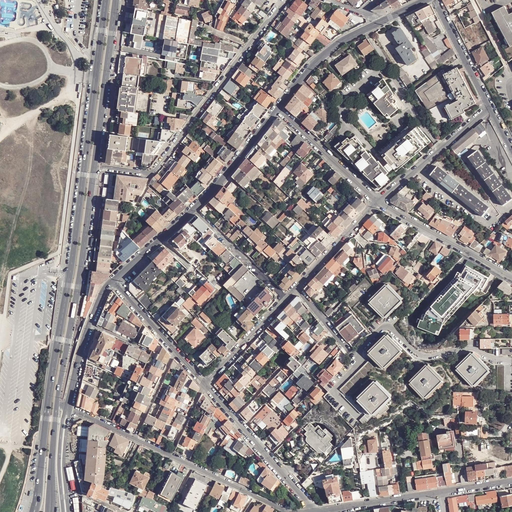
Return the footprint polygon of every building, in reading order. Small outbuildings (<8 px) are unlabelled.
[(134,0),(134,4),(136,5),(135,8),(146,11),(146,6),(147,6),(147,4),(144,3),(144,0),(134,0)] [(174,3),(167,0),(162,0),(163,2),(167,3),(165,15),(167,15),(172,16),(174,3)] [(216,17),(216,18),(225,22),(227,18),(225,17),(232,4),(225,0),(223,0),(222,3),(219,7),(215,16),(216,17)] [(245,0),(244,2),(242,5),(251,12),(254,9),(253,8),(255,5),(248,0),(245,0)] [(298,0),(296,0),(290,8),(300,16),(306,8),(306,7),(307,6),(298,0)] [(318,0),(312,0),(310,4),(309,5),(314,9),(317,7),(321,1),(318,0)] [(403,5),(397,0),(388,0),(387,1),(393,10),(403,5)] [(442,0),(448,11),(450,10),(447,5),(454,0),(442,0)] [(386,13),(393,10),(387,1),(372,10),(379,13),(381,14),(386,13)] [(189,7),(177,4),(176,12),(188,15),(189,7)] [(242,5),(237,12),(246,19),(251,12),(242,5)] [(289,13),(287,16),(295,23),(298,18),(302,21),(305,24),(307,21),(306,20),(300,16),(290,8),(287,5),(285,8),(288,11),(287,12),(289,13)] [(425,28),(429,35),(434,32),(427,21),(429,20),(429,18),(436,14),(433,10),(431,5),(421,10),(415,13),(425,28)] [(476,23),(481,20),(473,6),(469,8),(471,12),(470,12),(476,23)] [(306,20),(307,21),(308,22),(310,24),(315,28),(317,26),(322,19),(324,16),(326,14),(317,7),(314,9),(312,12),(310,15),(306,20)] [(511,13),(507,16),(503,7),(492,13),(494,16),(495,16),(510,43),(508,44),(510,47),(511,46),(511,13)] [(233,9),(229,16),(232,19),(236,22),(239,24),(240,22),(242,24),(246,19),(237,12),(234,10),(233,9)] [(324,16),(322,19),(328,24),(337,31),(340,26),(342,27),(344,24),(348,19),(346,18),(351,13),(344,10),(341,14),(337,11),(333,15),(330,13),(326,19),(324,16)] [(205,22),(208,21),(213,19),(212,16),(209,11),(202,14),(205,22)] [(131,28),(130,33),(143,35),(145,27),(148,28),(148,26),(146,25),(147,21),(146,20),(147,16),(134,13),(132,13),(131,18),(133,18),(132,23),(130,23),(129,27),(131,28)] [(417,33),(425,28),(415,13),(406,17),(417,33)] [(167,15),(165,15),(159,14),(158,19),(155,37),(159,38),(162,39),(167,15)] [(209,23),(209,26),(214,28),(216,18),(216,17),(216,18),(214,17),(213,16),(212,16),(213,19),(208,21),(209,23)] [(287,16),(282,23),(290,29),(291,27),(295,23),(287,16)] [(495,16),(494,16),(493,17),(508,44),(510,43),(495,16)] [(216,18),(214,28),(220,30),(225,22),(216,18)] [(192,19),(192,21),(188,44),(203,46),(216,49),(219,50),(221,50),(237,53),(238,50),(234,47),(220,44),(215,43),(215,45),(203,43),(203,42),(193,40),(196,25),(200,27),(240,43),(243,45),(247,41),(220,30),(214,28),(209,26),(201,23),(197,21),(192,19)] [(315,28),(320,32),(321,33),(328,24),(322,19),(317,26),(315,28)] [(429,20),(427,21),(434,32),(437,30),(429,20)] [(302,28),(305,30),(310,24),(308,22),(307,21),(305,24),(302,28)] [(282,23),(277,30),(285,36),(290,29),(282,23)] [(305,31),(313,37),(316,39),(318,37),(317,36),(320,32),(315,28),(310,24),(305,30),(305,31)] [(408,66),(417,60),(410,50),(414,48),(401,28),(393,33),(396,37),(395,38),(399,43),(401,46),(397,49),(408,66)] [(451,45),(448,38),(445,40),(448,46),(452,48),(442,56),(441,57),(437,52),(437,51),(433,44),(426,36),(429,35),(425,28),(417,33),(424,44),(427,48),(439,67),(456,54),(451,45)] [(298,32),(298,33),(297,35),(300,37),(308,43),(313,37),(305,31),(304,32),(302,35),(298,32)] [(320,42),(326,47),(332,42),(322,34),(323,34),(321,33),(320,32),(317,36),(318,37),(316,39),(318,41),(320,42)] [(142,40),(143,35),(130,33),(130,37),(133,38),(132,48),(138,49),(139,43),(142,43),(142,40)] [(300,37),(297,35),(296,36),(299,39),(295,44),(305,52),(310,45),(308,43),(300,37)] [(162,39),(159,38),(158,43),(161,44),(160,54),(164,55),(174,57),(185,59),(188,44),(162,39)] [(374,49),(367,39),(366,39),(363,41),(364,43),(358,47),(364,56),(374,49)] [(140,49),(160,54),(161,44),(158,43),(142,40),(142,43),(140,49)] [(256,56),(265,63),(271,54),(273,55),(276,52),(260,40),(259,41),(261,43),(259,46),(260,46),(258,48),(259,49),(255,55),(256,56)] [(216,49),(203,46),(201,57),(200,67),(216,70),(217,63),(215,63),(216,61),(217,61),(218,58),(215,58),(216,49)] [(433,71),(439,67),(427,48),(422,52),(426,58),(425,59),(433,71)] [(484,66),(489,62),(488,60),(489,59),(483,48),(473,52),(477,59),(477,60),(478,63),(479,63),(479,64),(480,63),(482,67),(484,66)] [(288,58),(287,57),(285,60),(287,61),(289,63),(295,68),(304,56),(295,49),(288,58)] [(132,58),(120,55),(119,63),(118,68),(118,72),(123,73),(137,75),(142,75),(146,57),(146,56),(142,56),(141,60),(137,59),(137,55),(132,54),(132,58)] [(249,66),(253,69),(257,73),(265,63),(256,56),(249,66)] [(357,66),(351,56),(335,66),(342,76),(357,66)] [(173,62),(167,60),(166,67),(174,69),(176,62),(173,62)] [(495,62),(493,60),(489,62),(484,66),(482,67),(481,68),(484,71),(486,76),(483,78),(485,82),(490,77),(488,74),(495,70),(494,69),(495,68),(493,65),(496,63),(495,62)] [(287,61),(282,67),(291,74),(296,68),(295,68),(289,63),(287,61)] [(191,65),(184,64),(176,62),(175,72),(183,74),(183,70),(190,71),(191,65)] [(240,66),(238,69),(247,76),(253,69),(249,66),(247,65),(246,66),(244,65),(242,63),(240,66)] [(281,75),(287,80),(291,74),(282,67),(279,64),(277,63),(273,69),(275,71),(277,68),(280,70),(278,73),(281,75)] [(504,66),(503,63),(500,64),(501,65),(495,70),(497,72),(504,66)] [(220,71),(216,70),(200,67),(199,72),(198,78),(212,80),(214,80),(214,78),(219,74),(220,71)] [(403,81),(409,90),(414,86),(402,67),(396,71),(403,81)] [(459,101),(464,110),(476,104),(467,87),(457,68),(445,75),(444,76),(445,75),(457,96),(458,100),(459,101)] [(234,73),(231,77),(244,87),(250,78),(247,76),(238,69),(234,73)] [(444,76),(445,75),(443,71),(444,71),(443,70),(416,91),(428,111),(455,97),(457,96),(445,75),(444,76)] [(136,87),(137,75),(123,73),(121,85),(136,87)] [(273,85),(282,92),(284,90),(286,87),(290,82),(287,80),(281,75),(273,85)] [(340,83),(333,75),(329,78),(327,80),(323,83),(331,91),(340,83)] [(311,76),(306,82),(310,86),(313,84),(316,81),(311,76)] [(392,91),(384,78),(380,81),(381,83),(375,88),(377,91),(371,95),(389,115),(390,116),(400,108),(396,102),(397,101),(395,99),(393,99),(392,98),(394,97),(392,95),(390,92),(392,91)] [(204,96),(208,91),(194,88),(194,84),(193,84),(193,82),(179,80),(179,85),(182,85),(181,91),(184,92),(184,94),(204,96)] [(226,85),(223,88),(231,94),(232,95),(233,94),(232,93),(237,86),(229,80),(226,85)] [(268,82),(263,89),(267,92),(272,86),(270,85),(271,84),(268,82)] [(138,88),(136,87),(121,85),(118,110),(119,110),(122,111),(133,112),(136,90),(138,90),(138,88)] [(272,96),(277,99),(282,92),(273,85),(272,85),(272,86),(267,92),(272,96)] [(312,92),(303,86),(298,92),(295,96),(303,104),(306,106),(307,107),(313,101),(309,97),(312,92)] [(374,88),(367,94),(369,97),(371,95),(377,91),(375,88),(374,88)] [(254,99),(256,100),(266,108),(271,101),(273,103),(276,100),(261,89),(254,99)] [(222,90),(219,94),(224,98),(228,101),(231,97),(227,94),(222,90)] [(197,106),(204,96),(184,94),(182,93),(180,93),(180,99),(178,98),(177,106),(186,107),(187,100),(191,101),(197,106)] [(371,95),(369,97),(386,117),(389,115),(371,95)] [(303,104),(295,96),(286,108),(295,117),(303,108),(306,106),(303,104)] [(439,127),(452,120),(453,119),(450,114),(447,107),(447,106),(450,104),(450,106),(459,101),(458,100),(457,96),(455,97),(428,111),(439,127)] [(210,105),(206,110),(215,117),(216,117),(224,107),(214,100),(210,105)] [(257,103),(250,112),(258,118),(260,120),(262,118),(260,116),(264,111),(266,112),(268,110),(266,108),(256,100),(255,101),(257,103)] [(465,113),(464,110),(459,101),(450,106),(450,104),(447,106),(447,107),(450,114),(453,119),(452,120),(459,117),(465,114),(465,113)] [(203,114),(200,119),(209,126),(210,124),(211,122),(213,120),(215,117),(206,110),(203,114)] [(326,114),(322,110),(317,116),(318,118),(321,120),(327,126),(328,125),(330,118),(326,114)] [(118,117),(117,123),(120,123),(130,124),(136,125),(137,113),(135,112),(133,112),(122,111),(121,115),(118,115),(116,114),(116,116),(118,117)] [(242,122),(253,129),(256,125),(254,123),(258,118),(250,112),(245,119),(239,114),(237,117),(238,118),(242,122)] [(317,124),(321,120),(318,118),(317,116),(312,112),(309,116),(307,115),(306,114),(305,114),(300,121),(304,125),(308,129),(314,122),(316,123),(317,124)] [(186,119),(179,118),(173,118),(167,117),(167,122),(170,123),(169,125),(171,126),(171,130),(176,131),(178,131),(181,127),(180,126),(186,119)] [(278,118),(270,127),(277,134),(279,131),(280,132),(286,125),(278,118)] [(249,129),(251,131),(253,129),(242,122),(238,128),(235,132),(243,138),(249,129)] [(314,122),(308,129),(313,134),(315,132),(316,131),(313,127),(316,123),(314,122)] [(129,134),(130,124),(120,123),(119,133),(129,134)] [(480,123),(451,147),(457,154),(465,147),(485,130),(485,128),(485,127),(481,123),(480,123)] [(336,124),(324,138),(327,141),(331,137),(340,127),(336,124)] [(201,131),(212,139),(216,134),(205,125),(201,131)] [(414,128),(408,134),(411,136),(419,128),(417,126),(414,128)] [(277,134),(270,127),(262,137),(274,148),(280,141),(281,142),(282,143),(283,142),(285,143),(286,142),(285,141),(284,141),(277,134)] [(168,130),(162,128),(160,141),(165,142),(166,142),(175,132),(176,131),(171,130),(168,130)] [(389,154),(384,158),(391,166),(398,160),(400,162),(401,161),(403,163),(430,140),(419,128),(411,136),(408,134),(405,137),(407,139),(397,147),(395,145),(387,152),(389,154)] [(189,132),(186,136),(191,140),(193,142),(195,143),(203,150),(207,145),(204,143),(189,132)] [(227,142),(237,149),(245,140),(243,138),(235,132),(232,135),(230,138),(227,142)] [(297,136),(295,133),(288,142),(287,143),(290,146),(291,144),(297,136)] [(119,136),(109,134),(108,148),(122,150),(125,150),(127,137),(119,136)] [(207,145),(203,150),(205,151),(213,157),(213,158),(214,158),(217,154),(218,153),(223,146),(224,146),(227,141),(216,134),(212,139),(219,143),(214,150),(207,145)] [(349,159),(351,158),(358,166),(357,167),(359,169),(367,177),(376,185),(377,183),(379,186),(385,181),(388,178),(381,170),(384,167),(381,164),(380,165),(377,162),(372,156),(371,157),(369,154),(362,145),(363,144),(355,135),(344,144),(338,150),(349,159)] [(301,139),(297,136),(291,144),(298,150),(304,142),(301,139)] [(404,136),(395,144),(395,145),(397,147),(407,139),(405,137),(404,136)] [(138,138),(127,137),(125,150),(136,152),(142,153),(144,153),(146,139),(138,138)] [(274,148),(262,137),(255,147),(266,157),(268,160),(269,161),(272,157),(271,156),(269,155),(275,148),(274,148)] [(325,144),(330,149),(334,144),(331,137),(327,141),(324,144),(325,144)] [(155,154),(165,142),(146,139),(144,153),(154,154),(155,154)] [(341,141),(334,146),(338,150),(344,144),(341,141)] [(195,143),(193,142),(189,147),(189,148),(200,156),(200,155),(200,154),(201,152),(203,154),(205,151),(203,150),(195,143)] [(307,145),(304,142),(298,150),(297,151),(296,152),(295,154),(296,155),(298,153),(303,157),(307,152),(308,153),(310,150),(309,149),(310,148),(307,145)] [(188,157),(194,161),(198,156),(199,157),(200,156),(189,148),(189,147),(187,146),(182,152),(184,154),(185,154),(188,157)] [(221,164),(224,166),(226,164),(228,161),(231,157),(234,153),(228,149),(225,147),(218,154),(219,155),(222,157),(218,161),(221,164)] [(266,157),(255,147),(247,157),(258,167),(262,162),(264,164),(264,163),(263,161),(266,157)] [(122,150),(108,148),(106,163),(115,164),(116,162),(120,162),(122,150)] [(502,196),(501,197),(498,199),(499,200),(503,206),(511,199),(477,150),(468,157),(473,163),(476,161),(477,160),(478,162),(477,163),(474,165),(475,166),(481,174),(484,172),(485,171),(486,174),(485,174),(482,177),(483,178),(489,186),(492,184),(493,183),(494,185),(493,186),(490,188),(491,189),(497,197),(500,195),(501,194),(502,196)] [(144,153),(142,153),(141,161),(150,162),(150,160),(153,160),(154,154),(144,153)] [(213,157),(203,168),(204,169),(212,175),(214,177),(217,174),(220,170),(224,166),(221,164),(218,161),(215,159),(214,158),(213,158),(213,157)] [(268,160),(266,157),(263,161),(264,163),(264,164),(262,162),(258,167),(260,169),(268,160)] [(259,170),(246,158),(238,168),(251,179),(259,170)] [(285,166),(289,162),(284,158),(281,162),(283,163),(279,168),(278,169),(279,170),(281,172),(285,167),(285,166)] [(349,159),(348,160),(356,168),(357,167),(358,166),(351,158),(349,159)] [(326,163),(323,160),(318,165),(319,165),(317,168),(319,170),(326,163)] [(170,168),(169,170),(179,177),(180,179),(182,177),(187,170),(176,161),(172,165),(170,168)] [(300,177),(307,169),(301,164),(294,172),(299,176),(296,179),(297,180),(300,177)] [(479,208),(478,209),(476,212),(477,213),(482,216),(489,208),(437,166),(430,175),(436,180),(438,177),(439,176),(441,177),(440,178),(438,181),(439,182),(447,188),(449,185),(450,184),(452,186),(451,187),(449,190),(450,191),(458,197),(460,194),(461,193),(463,195),(462,196),(460,199),(461,200),(474,210),(476,207),(477,206),(479,208)] [(283,185),(284,184),(281,181),(287,173),(288,174),(291,171),(285,167),(281,172),(273,182),(280,188),(283,185)] [(197,178),(200,180),(204,184),(205,185),(212,175),(204,169),(203,168),(202,168),(196,177),(197,178)] [(243,188),(251,179),(238,168),(231,176),(240,185),(243,188)] [(313,174),(307,169),(300,177),(305,182),(313,174)] [(359,169),(358,170),(366,178),(367,177),(359,169)] [(168,170),(164,176),(166,177),(174,184),(175,185),(176,184),(175,183),(179,177),(169,170),(168,170)] [(273,182),(281,172),(279,170),(273,177),(272,176),(271,177),(270,176),(269,178),(273,182)] [(341,176),(336,172),(329,180),(333,184),(341,176)] [(135,177),(105,173),(103,187),(102,192),(101,198),(118,200),(120,201),(132,202),(134,202),(134,201),(132,201),(134,192),(137,192),(137,193),(140,194),(141,192),(145,184),(148,179),(140,177),(135,177)] [(153,178),(151,179),(150,183),(160,192),(166,196),(167,195),(170,191),(169,190),(161,183),(159,181),(154,177),(153,178)] [(166,177),(161,183),(169,190),(172,186),(173,185),(174,186),(175,185),(174,184),(166,177)] [(376,185),(375,185),(379,190),(387,183),(385,181),(379,186),(377,183),(376,185)] [(198,182),(189,189),(197,197),(199,195),(201,192),(205,189),(203,186),(199,182),(198,182)] [(232,182),(226,189),(232,195),(238,187),(232,182)] [(320,198),(323,195),(310,183),(304,190),(316,202),(320,198)] [(226,189),(223,186),(220,190),(216,196),(228,207),(236,198),(232,195),(226,189)] [(390,202),(408,212),(416,203),(412,201),(405,197),(410,190),(411,189),(406,186),(390,199),(390,202)] [(182,192),(189,199),(194,195),(196,198),(197,197),(189,189),(188,187),(182,192)] [(405,197),(412,201),(416,196),(410,190),(405,197)] [(422,197),(428,201),(433,194),(426,190),(422,197)] [(170,191),(167,195),(170,198),(174,201),(169,206),(171,207),(178,215),(187,206),(177,197),(175,195),(173,193),(170,191)] [(177,197),(187,206),(188,205),(185,203),(189,199),(182,192),(177,197)] [(228,207),(216,196),(200,211),(205,216),(215,207),(223,215),(225,213),(229,209),(228,207)] [(118,200),(101,198),(100,209),(103,209),(104,209),(116,211),(117,202),(119,202),(120,201),(118,200)] [(170,198),(165,202),(169,206),(174,201),(170,198)] [(300,198),(296,203),(297,203),(298,204),(299,206),(300,207),(303,209),(304,210),(307,213),(308,210),(314,204),(309,200),(306,203),(300,198)] [(365,206),(365,205),(358,198),(351,206),(358,213),(365,206)] [(419,211),(425,216),(427,218),(433,212),(426,207),(423,203),(418,209),(419,211)] [(299,206),(298,204),(293,209),(292,210),(297,215),(303,209),(300,207),(299,206)] [(353,218),(358,213),(351,206),(349,204),(343,210),(339,215),(348,224),(353,218)] [(427,218),(425,216),(424,217),(428,221),(435,214),(433,212),(435,211),(429,205),(426,207),(433,212),(427,218)] [(171,207),(169,206),(167,208),(169,209),(163,216),(170,222),(178,215),(171,207)] [(117,211),(116,211),(104,209),(103,219),(115,221),(116,221),(116,217),(117,217),(117,214),(116,214),(117,211)] [(231,219),(235,214),(229,209),(225,213),(231,219)] [(279,221),(278,220),(277,219),(269,212),(265,216),(262,219),(273,229),(279,221)] [(288,214),(286,212),(284,213),(278,220),(279,221),(280,222),(288,214)] [(160,213),(148,224),(150,225),(149,226),(157,233),(163,227),(170,222),(163,216),(161,214),(160,213)] [(231,219),(225,213),(223,215),(223,216),(230,222),(231,221),(231,220),(230,219),(231,219)] [(235,225),(240,219),(235,214),(231,219),(230,219),(231,220),(231,221),(235,225)] [(195,215),(188,222),(190,223),(192,225),(193,226),(194,225),(202,232),(200,234),(201,235),(202,236),(210,228),(195,215)] [(345,227),(348,224),(339,215),(335,220),(330,216),(329,218),(330,219),(342,230),(345,227)] [(511,215),(501,225),(507,230),(510,226),(510,225),(511,223),(511,215)] [(329,218),(327,216),(322,222),(325,224),(324,225),(330,231),(328,233),(334,238),(342,230),(330,219),(329,218)] [(461,221),(465,224),(469,218),(465,216),(461,221)] [(433,226),(437,229),(441,222),(434,218),(429,224),(433,226)] [(115,221),(103,219),(102,227),(102,229),(114,231),(114,228),(116,228),(116,224),(115,224),(115,221)] [(238,235),(247,225),(240,219),(235,225),(234,226),(235,227),(237,224),(240,227),(236,231),(237,231),(235,233),(234,233),(229,238),(232,241),(234,239),(238,235)] [(366,227),(369,229),(371,231),(372,230),(374,232),(378,228),(373,223),(368,219),(364,224),(366,227)] [(440,231),(443,233),(451,223),(445,220),(443,219),(441,222),(437,229),(440,231)] [(131,223),(127,221),(126,222),(123,228),(122,230),(126,234),(131,223)] [(142,229),(143,228),(138,223),(136,226),(137,228),(140,230),(140,231),(141,231),(142,232),(150,239),(157,233),(149,226),(143,231),(142,229)] [(192,227),(187,223),(182,228),(190,236),(193,233),(196,230),(192,226),(192,227)] [(409,227),(402,223),(390,235),(396,241),(409,227)] [(447,235),(451,237),(458,227),(456,226),(451,223),(443,233),(447,235)] [(249,236),(254,231),(247,225),(238,235),(240,237),(242,234),(247,238),(249,236)] [(313,225),(308,231),(309,231),(311,234),(316,238),(316,239),(318,237),(320,239),(326,233),(319,226),(317,228),(313,225)] [(473,250),(479,244),(474,240),(471,238),(472,236),(465,231),(467,229),(465,227),(460,234),(462,236),(460,239),(467,244),(468,242),(469,241),(471,243),(471,244),(468,247),(473,250)] [(190,236),(182,228),(180,229),(183,231),(171,242),(169,240),(167,241),(169,243),(178,251),(179,250),(180,250),(181,249),(181,248),(188,241),(189,242),(190,241),(191,242),(192,241),(194,239),(192,238),(190,236)] [(214,232),(210,228),(202,236),(201,237),(206,242),(214,234),(214,232)] [(253,245),(264,235),(257,228),(254,231),(249,236),(254,241),(251,243),(253,245)] [(369,229),(363,236),(371,234),(375,233),(379,233),(382,232),(378,228),(374,232),(372,230),(371,231),(369,229)] [(114,234),(114,231),(102,229),(100,239),(113,241),(113,236),(114,236),(114,234)] [(183,231),(180,229),(169,240),(171,242),(183,231)] [(132,241),(126,234),(122,230),(122,232),(121,236),(120,238),(119,241),(116,254),(123,262),(139,248),(132,241)] [(141,233),(132,241),(139,248),(150,239),(142,232),(141,231),(140,232),(141,233)] [(379,233),(375,233),(375,236),(379,234),(379,240),(378,241),(387,241),(388,237),(382,232),(379,233)] [(408,245),(411,247),(416,240),(421,234),(418,232),(415,235),(416,236),(414,239),(412,240),(409,243),(410,243),(408,245)] [(496,242),(500,234),(496,232),(493,235),(493,236),(492,239),(495,242),(496,242)] [(328,233),(325,236),(325,237),(320,242),(326,247),(330,243),(334,238),(328,233)] [(511,248),(511,238),(509,237),(500,233),(500,234),(496,242),(498,243),(501,244),(502,243),(503,244),(506,245),(506,246),(511,248)] [(326,247),(320,242),(318,240),(316,239),(316,238),(311,234),(302,243),(304,244),(307,247),(309,249),(317,257),(326,247)] [(425,236),(421,234),(416,240),(421,243),(423,242),(425,243),(429,239),(425,236)] [(263,241),(266,237),(264,235),(253,245),(258,249),(250,258),(253,261),(261,252),(262,251),(263,250),(268,245),(266,243),(263,241)] [(347,243),(342,248),(349,256),(351,259),(353,255),(352,253),(353,252),(352,250),(355,247),(357,240),(355,239),(354,237),(352,237),(350,240),(347,243)] [(113,241),(100,239),(99,239),(96,239),(95,246),(95,251),(111,253),(112,249),(113,249),(113,244),(113,241)] [(302,246),(304,244),(302,243),(299,239),(292,247),(290,245),(288,246),(295,253),(299,249),(302,245),(302,246)] [(223,245),(219,241),(211,249),(219,257),(227,249),(223,245)] [(443,246),(435,242),(429,250),(435,254),(436,255),(438,253),(443,246)] [(280,256),(285,261),(287,263),(288,263),(289,262),(296,254),(295,253),(288,246),(285,249),(279,243),(273,249),(275,252),(271,256),(276,261),(280,256)] [(483,255),(491,260),(493,257),(500,248),(496,246),(496,245),(494,243),(492,246),(494,247),(491,252),(486,248),(483,253),(484,254),(483,255)] [(473,250),(478,253),(482,246),(479,244),(473,250)] [(169,262),(174,256),(171,253),(165,248),(162,245),(153,253),(154,254),(150,258),(153,260),(162,269),(165,266),(166,266),(168,265),(167,264),(169,262)] [(273,249),(268,245),(263,250),(269,255),(267,257),(269,259),(271,256),(275,252),(273,249)] [(309,266),(316,258),(306,249),(302,246),(302,245),(299,249),(295,253),(296,254),(302,260),(304,261),(306,263),(309,266)] [(392,246),(389,254),(397,258),(399,253),(397,252),(398,249),(392,246)] [(450,250),(443,246),(438,253),(444,256),(447,255),(450,250)] [(342,248),(333,257),(341,264),(349,256),(342,248)] [(491,260),(498,264),(499,262),(506,252),(500,248),(493,257),(491,260)] [(231,253),(227,249),(219,257),(227,264),(229,263),(235,257),(231,253)] [(111,253),(95,251),(93,261),(98,261),(110,263),(111,259),(114,260),(114,259),(115,259),(116,254),(113,253),(112,253),(111,253)] [(302,260),(296,254),(289,262),(295,267),(302,260)] [(239,261),(235,257),(229,263),(234,268),(230,272),(227,269),(228,268),(226,266),(223,268),(229,273),(232,276),(243,265),(239,261)] [(329,261),(325,266),(332,273),(341,264),(333,257),(329,261)] [(354,258),(353,261),(358,267),(362,266),(361,257),(356,258),(354,258)] [(389,257),(383,263),(389,269),(393,265),(392,264),(394,261),(389,257)] [(162,270),(162,269),(153,260),(139,274),(140,275),(135,280),(138,284),(144,290),(149,285),(149,284),(162,270)] [(297,269),(304,261),(302,260),(295,267),(297,269)] [(110,267),(110,263),(98,261),(97,271),(109,273),(109,269),(110,269),(111,267),(110,267)] [(472,263),(467,261),(465,265),(469,267),(467,266),(462,274),(460,273),(456,280),(426,311),(423,320),(420,319),(418,327),(436,333),(437,329),(440,330),(444,317),(460,300),(462,302),(478,286),(483,289),(488,279),(472,269),(475,265),(472,263)] [(421,275),(427,268),(419,262),(413,269),(418,273),(421,275)] [(261,268),(266,274),(271,269),(266,263),(261,268)] [(389,269),(383,263),(378,269),(383,274),(386,271),(387,272),(389,270),(389,269)] [(332,273),(333,274),(335,276),(336,277),(345,268),(341,264),(332,273)] [(249,270),(243,265),(232,276),(223,285),(240,301),(245,296),(234,286),(249,270)] [(325,266),(315,276),(323,283),(323,284),(333,274),(332,273),(325,266)] [(397,276),(403,268),(401,266),(395,274),(397,276)] [(439,280),(441,278),(438,275),(441,272),(435,266),(426,276),(433,281),(436,277),(439,280)] [(293,282),(300,275),(292,267),(284,275),(285,276),(281,280),(283,281),(279,285),(280,286),(282,288),(285,291),(293,282)] [(401,279),(400,281),(406,286),(414,276),(403,268),(397,276),(401,279)] [(376,281),(377,283),(380,280),(379,278),(378,276),(375,269),(368,272),(370,279),(374,277),(375,279),(375,280),(376,281)] [(97,271),(92,271),(91,283),(101,284),(111,273),(109,273),(97,271)] [(136,297),(144,290),(138,284),(135,280),(140,275),(139,274),(130,284),(129,290),(136,297)] [(324,284),(326,286),(335,276),(333,274),(323,284),(324,284)] [(214,286),(218,283),(211,276),(207,279),(208,280),(214,286)] [(304,288),(310,296),(314,292),(315,293),(318,291),(317,290),(320,286),(321,288),(324,284),(323,284),(323,283),(315,276),(304,288)] [(185,284),(180,278),(175,283),(176,283),(179,286),(181,288),(185,284)] [(199,289),(207,296),(215,289),(207,281),(206,282),(202,286),(199,289)] [(507,283),(503,281),(502,282),(498,287),(508,293),(511,288),(506,285),(507,283)] [(101,284),(91,283),(90,287),(89,293),(88,296),(87,301),(83,317),(86,318),(94,297),(95,297),(98,288),(101,284)] [(368,304),(383,318),(384,317),(386,319),(402,302),(401,300),(402,299),(387,284),(386,285),(384,284),(368,301),(369,302),(368,304)] [(200,304),(207,296),(199,289),(195,285),(192,289),(188,293),(200,304)] [(181,295),(184,291),(181,288),(179,286),(176,290),(181,295)] [(266,288),(247,307),(248,308),(255,315),(260,309),(261,308),(264,305),(266,307),(269,304),(268,303),(271,300),(270,299),(273,297),(269,293),(270,292),(266,288)] [(124,307),(126,305),(118,297),(112,290),(110,293),(103,309),(113,315),(121,305),(124,307)] [(147,310),(154,304),(144,293),(138,299),(147,310)] [(294,299),(291,303),(300,313),(301,315),(306,309),(301,302),(302,301),(298,295),(294,299)] [(181,305),(182,304),(185,301),(181,297),(176,303),(174,302),(161,316),(158,312),(152,316),(162,327),(163,325),(169,330),(170,331),(174,328),(176,327),(174,326),(185,315),(181,310),(178,308),(181,305)] [(188,310),(196,302),(193,300),(190,297),(185,301),(182,304),(185,307),(188,310)] [(287,306),(284,310),(292,318),(296,322),(298,320),(296,317),(300,313),(291,303),(287,306)] [(124,307),(121,305),(113,315),(114,316),(116,317),(118,318),(122,321),(125,322),(139,330),(142,323),(135,315),(126,305),(124,307)] [(480,306),(465,321),(468,324),(471,322),(474,325),(474,326),(475,326),(485,316),(480,311),(483,308),(480,306)] [(325,314),(327,317),(330,314),(333,310),(330,307),(324,313),(325,314)] [(255,315),(248,308),(236,321),(247,331),(254,324),(250,320),(255,315)] [(306,309),(301,315),(302,316),(303,317),(307,313),(308,314),(311,312),(308,308),(306,309)] [(111,322),(114,316),(113,315),(103,309),(100,316),(111,322)] [(281,313),(278,317),(286,325),(292,318),(284,310),(281,313)] [(352,314),(350,311),(343,317),(342,317),(336,322),(339,325),(336,327),(348,342),(365,329),(352,314)] [(213,320),(205,312),(202,315),(203,316),(202,317),(209,323),(213,320)] [(493,324),(493,327),(501,327),(501,324),(501,314),(493,314),(493,317),(493,321),(493,324)] [(508,327),(509,326),(509,324),(509,314),(501,314),(501,324),(501,327),(504,327),(504,324),(508,324),(508,327)] [(114,326),(115,325),(114,324),(114,323),(111,322),(100,316),(97,324),(102,326),(112,331),(113,328),(114,326)] [(271,324),(276,328),(286,338),(289,336),(283,330),(286,326),(286,325),(278,317),(274,320),(271,324)] [(203,325),(196,318),(191,323),(199,330),(203,325)] [(317,319),(310,326),(312,328),(318,321),(317,319)] [(305,331),(310,338),(311,337),(312,336),(316,332),(319,328),(322,325),(320,322),(318,321),(312,328),(310,326),(305,331)] [(139,330),(125,322),(124,326),(125,326),(124,328),(126,329),(123,333),(127,335),(128,333),(130,334),(131,332),(136,335),(137,332),(138,331),(139,330)] [(303,330),(305,331),(310,326),(309,324),(307,322),(301,328),(303,330)] [(141,345),(148,349),(154,337),(149,331),(142,323),(139,330),(138,331),(144,333),(139,342),(142,343),(141,345)] [(168,334),(174,340),(180,335),(174,328),(170,331),(168,334)] [(195,328),(187,336),(188,338),(190,339),(189,341),(194,347),(204,336),(195,328)] [(317,340),(313,345),(314,347),(317,344),(319,342),(325,334),(327,332),(325,329),(323,331),(319,328),(316,332),(312,336),(317,340)] [(98,339),(102,332),(96,329),(93,336),(95,338),(98,339)] [(459,337),(459,339),(469,339),(470,329),(459,329),(459,332),(459,337)] [(229,350),(236,342),(224,330),(218,336),(227,344),(225,346),(229,350)] [(303,342),(305,344),(308,341),(310,338),(305,331),(303,330),(297,336),(303,342)] [(125,364),(132,366),(133,363),(130,362),(131,360),(132,361),(133,356),(132,356),(125,352),(118,349),(120,343),(119,343),(120,341),(115,338),(102,332),(98,339),(99,340),(94,350),(93,349),(90,357),(93,359),(92,362),(105,368),(114,350),(123,355),(122,367),(124,367),(125,364)] [(266,343),(275,352),(281,345),(280,344),(270,334),(266,338),(268,341),(267,342),(266,343)] [(368,355),(383,369),(384,368),(386,369),(402,353),(401,352),(402,350),(388,335),(386,337),(385,335),(368,352),(370,353),(368,355)] [(154,351),(158,341),(154,337),(148,349),(152,350),(152,351),(152,350),(154,351)] [(98,339),(95,338),(92,343),(90,348),(93,349),(94,350),(99,340),(98,339)] [(221,343),(218,339),(212,344),(220,353),(221,352),(218,349),(220,348),(218,346),(221,343)] [(490,339),(480,339),(480,348),(490,348),(490,339)] [(125,352),(129,345),(121,341),(120,343),(118,349),(125,352)] [(283,347),(292,356),(293,356),(295,353),(296,353),(293,351),(295,349),(297,352),(299,350),(294,346),(289,341),(283,347)] [(294,346),(299,350),(305,344),(303,342),(299,345),(296,343),(294,346)] [(325,351),(329,354),(337,344),(335,342),(330,347),(329,346),(325,351)] [(225,346),(221,343),(218,346),(220,348),(218,349),(221,352),(225,355),(229,350),(225,346)] [(256,354),(260,349),(253,343),(251,345),(255,350),(254,351),(255,352),(256,354)] [(262,351),(269,358),(275,352),(266,343),(260,349),(262,351)] [(207,365),(220,353),(212,344),(199,356),(203,361),(207,365)] [(314,347),(311,351),(313,353),(319,346),(317,344),(314,347)] [(132,356),(135,348),(129,345),(125,352),(132,356)] [(158,359),(166,364),(170,355),(163,346),(159,354),(158,354),(156,359),(158,359)] [(323,348),(319,346),(313,353),(310,356),(314,359),(323,348)] [(139,359),(142,351),(135,348),(132,356),(133,356),(139,359)] [(314,359),(320,364),(329,354),(325,351),(323,348),(314,359)] [(256,358),(262,351),(260,349),(256,354),(255,352),(253,354),(256,358)] [(143,361),(145,362),(148,354),(142,351),(139,359),(143,361)] [(263,365),(269,358),(262,351),(256,358),(263,365)] [(245,352),(241,355),(247,361),(250,357),(245,352)] [(456,370),(473,387),(474,385),(476,387),(490,371),(489,370),(490,369),(473,352),(472,353),(471,352),(456,367),(457,368),(456,370)] [(257,371),(263,365),(256,358),(253,354),(250,357),(247,361),(257,371)] [(243,365),(242,366),(242,367),(245,369),(254,378),(259,373),(257,371),(247,361),(241,355),(239,357),(238,359),(243,365)] [(295,371),(301,365),(301,364),(293,356),(292,356),(290,358),(292,360),(288,364),(295,371)] [(328,370),(334,376),(341,368),(344,361),(339,357),(329,370),(328,370)] [(154,366),(163,370),(166,364),(158,359),(154,366)] [(207,365),(203,361),(197,366),(201,371),(207,365)] [(369,362),(341,390),(346,395),(374,368),(369,362)] [(95,365),(86,363),(85,370),(83,379),(93,383),(98,386),(99,377),(94,375),(95,373),(96,370),(97,367),(95,365)] [(133,366),(131,371),(133,372),(140,375),(141,373),(143,368),(142,368),(136,365),(135,364),(133,363),(132,366),(133,366)] [(178,379),(184,383),(187,376),(188,375),(183,369),(179,364),(177,366),(180,369),(176,377),(178,379)] [(124,367),(122,367),(117,365),(114,373),(116,374),(120,376),(121,374),(124,369),(124,367)] [(150,371),(160,376),(163,370),(154,366),(152,365),(149,371),(150,371)] [(260,373),(266,367),(263,365),(257,371),(259,373),(260,373)] [(303,366),(301,365),(293,374),(297,378),(299,380),(305,385),(311,391),(320,382),(318,381),(314,377),(312,374),(311,375),(308,371),(305,368),(303,366)] [(409,385),(424,400),(426,398),(427,400),(444,383),(442,381),(444,380),(429,365),(427,367),(426,365),(409,382),(411,383),(409,385)] [(243,372),(242,373),(244,375),(251,382),(253,380),(254,378),(245,369),(243,372)] [(318,381),(320,382),(324,387),(333,377),(324,369),(318,376),(321,378),(318,381)] [(275,377),(282,384),(289,377),(282,370),(275,377)] [(133,380),(137,382),(140,375),(133,372),(131,371),(128,378),(129,378),(130,379),(133,380)] [(153,381),(157,383),(160,376),(150,371),(147,378),(153,381)] [(237,376),(237,377),(240,379),(247,386),(251,382),(244,375),(242,373),(241,373),(241,372),(237,376)] [(219,379),(225,385),(230,380),(225,373),(219,379)] [(253,380),(260,387),(267,380),(265,378),(260,373),(259,373),(254,378),(253,380)] [(194,381),(188,375),(187,376),(184,383),(180,391),(182,392),(186,393),(189,387),(193,389),(192,391),(197,393),(199,388),(194,381)] [(144,385),(149,388),(153,381),(147,378),(144,377),(143,376),(140,383),(144,385)] [(232,382),(236,386),(241,392),(246,387),(247,386),(240,379),(237,377),(232,382)] [(276,381),(281,386),(282,384),(275,377),(274,379),(276,381)] [(180,391),(184,383),(178,379),(174,388),(178,390),(180,391)] [(219,379),(217,382),(222,388),(225,385),(219,379)] [(223,395),(225,397),(231,391),(236,386),(232,382),(230,380),(225,385),(222,388),(219,391),(223,395)] [(251,382),(258,390),(260,387),(253,380),(251,382)] [(375,415),(386,405),(392,399),(390,397),(392,396),(377,381),(376,383),(374,381),(357,398),(359,399),(357,401),(366,410),(369,413),(372,415),(373,414),(375,415)] [(82,382),(80,392),(94,399),(94,398),(97,394),(99,390),(82,382)] [(263,390),(271,397),(277,390),(272,386),(270,383),(263,390)] [(141,393),(150,398),(154,390),(149,388),(144,385),(141,393)] [(176,394),(178,390),(174,388),(172,387),(170,385),(167,390),(176,394)] [(228,401),(231,404),(239,395),(241,392),(236,386),(231,391),(225,397),(228,401)] [(290,398),(296,393),(295,392),(298,390),(293,386),(286,394),(290,398)] [(312,394),(318,400),(323,394),(325,396),(327,393),(326,391),(324,393),(318,387),(312,394)] [(176,396),(176,394),(167,390),(166,389),(165,392),(164,393),(166,394),(169,395),(174,398),(175,395),(176,396)] [(135,400),(146,406),(150,398),(141,393),(139,392),(134,390),(134,391),(132,395),(131,398),(135,400)] [(304,399),(307,396),(303,390),(299,394),(296,398),(295,397),(292,400),(295,402),(298,405),(304,399)] [(277,405),(285,397),(280,391),(272,400),(277,405)] [(86,409),(95,414),(99,403),(93,402),(94,399),(80,392),(78,399),(77,405),(86,409)] [(462,396),(462,392),(453,392),(453,408),(457,408),(466,407),(466,405),(475,406),(475,396),(462,396)] [(307,396),(316,405),(319,401),(318,400),(312,394),(310,393),(307,396)] [(366,410),(357,401),(350,393),(345,398),(361,414),(366,410)] [(177,399),(174,398),(169,395),(166,394),(163,400),(172,404),(174,405),(177,399)] [(234,407),(237,411),(246,403),(242,399),(239,395),(231,404),(234,407)] [(200,406),(201,407),(207,410),(211,403),(208,400),(206,397),(202,403),(200,406)] [(277,405),(282,411),(291,402),(285,397),(277,405)] [(169,408),(172,404),(163,400),(162,399),(160,403),(160,404),(165,406),(169,408)] [(185,403),(177,399),(174,405),(176,406),(182,408),(184,410),(185,410),(188,411),(189,409),(184,406),(185,403)] [(142,411),(144,411),(146,406),(135,400),(132,405),(142,411)] [(289,414),(293,410),(296,407),(291,402),(282,411),(287,416),(289,414)] [(211,403),(207,410),(213,414),(216,408),(213,406),(211,403)] [(131,411),(140,415),(142,411),(132,405),(131,408),(130,410),(131,411)] [(267,416),(272,411),(267,405),(261,411),(267,416)] [(390,409),(386,405),(375,415),(373,414),(372,415),(369,413),(361,421),(365,425),(367,422),(368,423),(375,416),(378,418),(381,415),(383,416),(390,409)] [(172,409),(169,408),(165,406),(162,412),(171,416),(172,415),(170,414),(171,412),(172,409)] [(243,418),(247,422),(254,414),(249,408),(248,406),(240,414),(243,418)] [(216,408),(213,414),(224,423),(228,419),(222,413),(217,407),(216,408)] [(113,422),(117,424),(121,416),(122,414),(123,411),(119,409),(113,422)] [(289,414),(294,419),(299,415),(293,410),(289,414)] [(130,421),(136,424),(140,415),(131,411),(130,414),(129,414),(128,414),(128,415),(128,417),(128,418),(125,416),(122,414),(121,416),(130,421)] [(258,414),(264,419),(267,416),(261,411),(258,414)] [(268,426),(277,416),(272,411),(267,416),(264,419),(263,420),(267,425),(268,426)] [(466,411),(466,414),(466,422),(476,422),(477,412),(466,411)] [(458,412),(452,413),(452,414),(444,415),(444,417),(444,419),(446,426),(455,424),(460,423),(458,414),(458,412)] [(183,422),(186,416),(184,415),(179,413),(176,418),(183,422)] [(154,417),(148,414),(145,421),(153,424),(151,427),(152,428),(154,425),(157,419),(154,417)] [(290,423),(294,419),(289,414),(287,416),(283,420),(283,421),(280,423),(282,425),(285,422),(289,426),(291,425),(291,424),(290,423)] [(205,415),(201,423),(207,426),(211,418),(209,417),(205,415)] [(122,426),(127,429),(130,421),(121,416),(117,424),(122,426)] [(266,428),(272,432),(273,431),(276,428),(280,423),(283,421),(278,417),(277,416),(268,426),(266,428)] [(207,426),(204,432),(208,434),(212,427),(213,428),(215,431),(222,439),(224,440),(225,438),(227,435),(219,427),(220,427),(214,421),(211,418),(207,426)] [(165,423),(159,419),(157,419),(154,425),(162,429),(165,423)] [(224,423),(220,427),(219,427),(227,435),(229,431),(231,428),(230,427),(233,425),(228,419),(224,423)] [(294,428),(299,423),(294,419),(290,423),(291,424),(291,425),(294,428)] [(267,425),(263,420),(262,421),(260,423),(257,426),(262,430),(267,425)] [(134,432),(137,425),(136,424),(130,421),(127,429),(134,432)] [(88,436),(84,475),(87,473),(92,428),(95,426),(107,431),(108,429),(96,423),(89,427),(78,426),(77,435),(88,436)] [(166,438),(172,426),(168,424),(166,423),(165,423),(162,429),(161,432),(158,439),(157,440),(156,443),(159,444),(163,436),(166,438)] [(201,423),(197,430),(203,434),(204,432),(207,426),(201,423)] [(280,433),(285,437),(290,432),(282,425),(280,423),(276,428),(278,430),(280,433)] [(300,470),(308,478),(309,476),(319,466),(338,445),(329,437),(331,435),(324,429),(322,431),(317,426),(314,429),(308,424),(305,424),(304,425),(297,431),(286,441),(292,447),(292,450),(289,454),(292,458),(298,452),(305,459),(299,464),(300,470)] [(237,430),(233,425),(230,427),(231,428),(235,432),(234,434),(233,435),(237,439),(238,439),(241,436),(242,435),(237,430)] [(84,475),(84,479),(101,484),(104,476),(106,454),(105,454),(105,448),(108,443),(111,445),(116,447),(114,451),(119,453),(125,456),(128,448),(132,442),(132,441),(108,429),(107,431),(95,426),(92,428),(87,473),(84,475)] [(175,439),(179,429),(172,426),(166,438),(174,441),(175,439)] [(271,433),(276,437),(280,433),(278,430),(276,428),(273,431),(272,432),(271,433)] [(197,440),(199,441),(203,434),(197,430),(193,438),(197,440)] [(431,439),(430,431),(416,433),(417,441),(416,441),(416,442),(416,443),(416,444),(417,445),(418,446),(419,446),(420,445),(422,460),(431,458),(434,458),(434,455),(433,453),(431,453),(428,439),(431,439)] [(437,435),(438,439),(439,448),(440,450),(440,449),(440,448),(445,447),(454,446),(452,432),(437,435)] [(183,433),(177,445),(182,447),(182,446),(183,444),(192,448),(195,441),(187,436),(187,435),(183,433)] [(276,437),(280,442),(285,437),(280,433),(276,437)] [(249,446),(241,436),(238,439),(237,439),(235,442),(230,438),(231,437),(227,435),(225,438),(224,440),(223,441),(222,442),(221,445),(224,448),(234,455),(237,451),(243,455),(246,452),(251,456),(253,451),(249,446)] [(341,455),(342,455),(343,461),(344,464),(352,463),(352,462),(355,461),(351,437),(341,448),(336,453),(337,454),(337,455),(338,455),(340,455),(341,455)] [(377,437),(373,438),(374,440),(368,440),(368,444),(364,445),(364,451),(369,450),(370,453),(379,451),(377,437)] [(383,450),(383,452),(384,460),(391,459),(390,451),(389,447),(387,447),(382,448),(383,450)] [(196,452),(192,460),(199,463),(206,467),(210,462),(211,459),(196,452)] [(365,456),(358,457),(359,466),(360,472),(367,471),(368,470),(365,456)] [(431,458),(422,460),(424,468),(425,468),(433,467),(432,460),(434,460),(434,458),(431,458)] [(262,460),(261,459),(257,463),(262,468),(266,465),(262,460)] [(391,459),(384,460),(385,468),(393,467),(396,466),(396,464),(392,465),(391,459)] [(74,461),(77,473),(79,473),(83,473),(80,460),(74,461)] [(446,463),(443,464),(445,475),(446,485),(449,485),(453,484),(451,475),(452,475),(451,467),(450,462),(446,462),(446,463)] [(476,471),(485,469),(494,468),(496,468),(495,462),(487,463),(487,464),(476,466),(476,469),(476,471)] [(266,465),(262,468),(264,470),(257,479),(258,480),(258,481),(260,482),(261,482),(264,485),(267,487),(270,489),(275,483),(276,484),(279,480),(278,478),(277,480),(268,473),(270,470),(267,466),(266,465)] [(494,474),(494,478),(499,477),(499,471),(506,470),(507,476),(511,475),(511,465),(496,468),(494,468),(494,474)] [(393,467),(385,468),(386,475),(392,475),(394,474),(394,473),(393,467)] [(386,475),(385,468),(376,469),(377,469),(378,477),(386,475)] [(473,481),(477,480),(477,476),(476,471),(476,469),(467,470),(468,472),(470,472),(470,474),(468,474),(469,482),(473,481)] [(482,480),(485,479),(485,475),(485,469),(476,471),(477,476),(481,476),(482,480)] [(111,470),(107,478),(117,483),(121,474),(111,470)] [(273,473),(270,470),(268,473),(277,480),(278,478),(273,473)] [(373,470),(368,470),(367,471),(360,472),(360,473),(361,474),(362,480),(362,483),(369,482),(374,481),(374,475),(373,470)] [(161,494),(172,472),(171,471),(158,495),(171,502),(185,474),(184,473),(171,499),(161,494)] [(177,474),(172,472),(161,494),(171,499),(184,473),(185,474),(185,472),(183,472),(182,473),(178,471),(177,474)] [(135,477),(134,476),(131,482),(136,485),(134,489),(141,493),(143,488),(144,488),(149,477),(142,474),(138,472),(135,477)] [(328,495),(340,492),(336,477),(333,478),(332,474),(325,476),(326,480),(324,480),(325,487),(326,487),(328,495)] [(461,483),(469,482),(468,474),(465,475),(461,475),(460,477),(461,483)] [(251,480),(242,475),(242,476),(239,482),(248,486),(251,480)] [(387,479),(386,475),(378,477),(380,495),(385,495),(389,494),(388,485),(387,479)] [(437,477),(438,487),(442,486),(446,485),(445,475),(441,476),(437,477)] [(303,483),(302,484),(306,488),(314,481),(309,477),(309,476),(305,481),(303,483)] [(426,478),(428,488),(433,487),(438,487),(437,477),(437,476),(426,478)] [(108,493),(140,503),(143,496),(122,490),(119,489),(101,484),(84,479),(83,479),(80,478),(79,478),(82,492),(83,492),(96,498),(97,496),(105,500),(108,493)] [(210,493),(213,487),(195,478),(183,503),(195,509),(205,490),(210,493)] [(416,479),(417,490),(422,489),(428,488),(426,478),(418,479),(416,479)] [(388,485),(389,494),(395,493),(400,492),(398,482),(395,483),(393,483),(392,480),(390,481),(391,485),(388,485)] [(377,496),(374,481),(369,482),(371,497),(377,496)] [(231,494),(233,489),(229,487),(227,491),(223,490),(224,487),(215,483),(213,487),(210,493),(219,498),(221,493),(223,494),(220,498),(223,500),(221,503),(225,505),(227,502),(231,494)] [(243,494),(233,489),(231,494),(236,498),(226,511),(236,511),(243,502),(246,497),(250,499),(250,497),(247,495),(247,496),(243,494)] [(349,490),(341,492),(344,501),(348,500),(353,500),(352,493),(349,490)] [(482,504),(498,501),(496,490),(487,492),(487,495),(476,497),(477,504),(478,504),(482,504)] [(151,498),(153,499),(155,494),(149,491),(146,497),(151,498)] [(344,501),(341,492),(340,492),(328,495),(330,503),(337,502),(344,501)] [(511,494),(501,496),(503,507),(511,505),(511,494)] [(94,501),(83,496),(83,499),(83,502),(94,506),(94,501)] [(160,511),(167,511),(170,507),(153,499),(151,498),(146,497),(143,496),(140,503),(139,504),(143,506),(144,504),(160,511)] [(457,501),(456,497),(448,498),(450,511),(458,511),(458,510),(457,501)] [(119,511),(99,503),(97,509),(101,511),(100,511),(119,511)] [(271,511),(274,508),(263,503),(262,504),(260,505),(258,504),(257,503),(256,505),(255,505),(255,504),(249,511),(271,511)]
